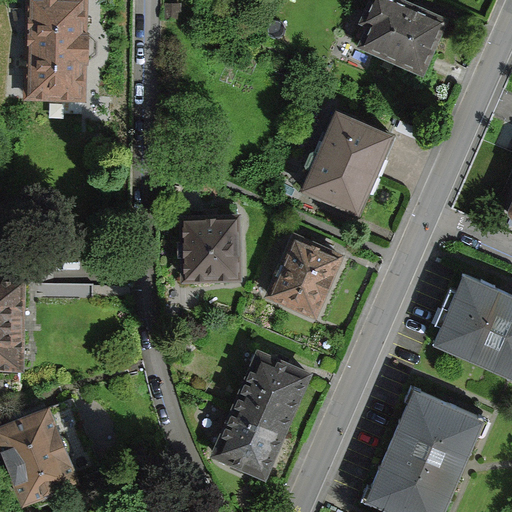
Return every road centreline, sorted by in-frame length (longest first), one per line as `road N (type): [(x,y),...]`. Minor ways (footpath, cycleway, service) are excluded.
road 1 (residential): [(305,511),(511,22)]
road 2 (residential): [(146,0),(141,125),(154,337),(181,440),(223,511)]
